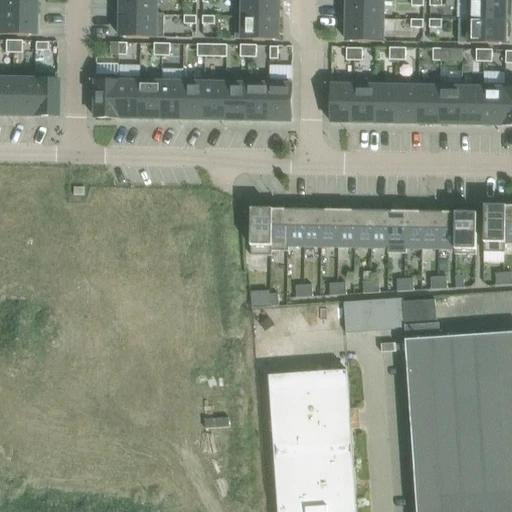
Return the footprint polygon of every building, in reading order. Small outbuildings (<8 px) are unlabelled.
[(34,0),(0,0),(0,13),(35,14),(34,0)] [(157,0),(120,0),(121,14),(157,14),(157,0)] [(235,0),(235,18),(279,19),(279,0),(235,0)] [(384,20),(383,0),(347,0),(347,20),(384,20)] [(506,0),(481,0),(469,0),(469,22),(506,22),(506,0)] [(0,35),(34,36),(35,14),(0,13),(0,35)] [(121,14),(120,37),(164,38),(164,15),(157,14),(121,14)] [(184,16),(184,24),(196,25),(197,16),(184,16)] [(203,17),(203,25),(215,25),(215,17),(203,17)] [(279,40),(279,19),(235,18),(235,39),(279,40)] [(384,20),(347,20),(347,42),(383,42),(384,20)] [(411,20),(411,28),(423,29),(423,20),(411,20)] [(430,20),(429,28),(430,28),(442,28),(442,20),(430,20)] [(469,43),(505,44),(506,22),(469,22),(469,43)] [(13,54),(13,42),(5,42),(5,54),(13,54)] [(13,42),(13,54),(21,54),(21,42),(13,42)] [(35,43),(35,51),(47,52),(47,43),(35,43)] [(119,56),(119,43),(111,43),(111,56),(119,56)] [(127,56),(127,44),(119,43),(119,56),(127,56)] [(162,57),(162,44),(154,44),(154,56),(162,57)] [(162,44),(162,57),(170,57),(170,44),(162,44)] [(207,45),(198,45),(197,57),(207,57),(207,45)] [(207,45),(207,57),(227,58),(227,45),(207,45)] [(249,58),(249,46),(241,46),(241,58),(249,58)] [(257,58),(257,46),(249,46),(249,58),(257,58)] [(278,47),(270,47),(270,60),(278,60),(278,47)] [(355,47),(347,47),(347,60),(354,60),(355,47)] [(362,60),(363,48),(355,47),(354,60),(362,60)] [(398,48),(390,48),(390,60),(398,60),(398,48)] [(406,61),(406,48),(398,48),(398,60),(406,61)] [(441,49),(433,49),(433,61),(441,61),(441,49)] [(449,61),(449,49),(441,49),(441,61),(449,61)] [(484,49),(476,49),(476,62),(484,62),(484,49)] [(484,49),(484,62),(492,62),(492,50),(484,49)] [(12,73),(12,76),(11,117),(33,117),(34,74),(12,73)] [(34,74),(33,117),(56,118),(57,74),(34,74)] [(0,116),(11,117),(12,76),(0,75),(0,116)] [(118,77),(119,77),(119,75),(96,75),(95,118),(117,119),(118,77)] [(117,119),(139,119),(140,78),(119,77),(118,77),(117,119)] [(249,80),(248,121),(270,122),(270,80),(271,80),(271,78),(247,77),(247,80),(249,80)] [(140,78),(139,119),(161,120),(161,83),(163,83),(163,78),(140,78)] [(204,120),(205,79),(182,79),(182,84),(183,84),(182,120),(204,120)] [(205,79),(204,120),(226,121),(227,80),(205,79)] [(226,121),(248,121),(249,80),(247,80),(227,80),(226,121)] [(292,81),(271,80),(270,80),(270,122),(292,122),(292,81)] [(353,82),(332,82),(331,123),(353,123),(353,82)] [(374,124),(375,82),(353,82),(353,123),(374,124)] [(396,124),(397,83),(375,82),(374,124),(396,124)] [(161,83),(161,120),(182,120),(183,84),(182,84),(163,83),(161,83)] [(418,124),(419,83),(397,83),(396,124),(418,124)] [(419,83),(418,124),(440,125),(441,84),(419,83)] [(441,84),(440,125),(462,125),(462,84),(441,84)] [(462,125),(483,126),(484,84),(462,84),(462,125)] [(506,85),(484,84),(483,126),(505,126),(506,85)] [(505,253),(505,243),(506,207),(485,206),(484,253),(505,253)] [(272,256),(272,251),(273,210),(252,210),(251,256),(272,256)] [(289,210),(273,210),(272,251),(289,252),(289,247),(289,210)] [(306,211),(289,210),(289,247),(305,247),(306,211)] [(306,211),(305,247),(322,248),(322,211),(306,211)] [(339,211),(322,211),(322,248),(338,248),(339,211)] [(356,212),(339,211),(338,248),(355,248),(356,212)] [(355,248),(372,248),(372,212),(356,212),(355,248)] [(389,212),(372,212),(372,248),(388,249),(389,212)] [(388,249),(388,254),(406,254),(407,249),(406,249),(407,212),(389,212),(388,249)] [(423,213),(407,212),(406,249),(407,249),(423,249),(423,213)] [(440,213),(423,213),(423,249),(439,250),(440,213)] [(439,250),(455,250),(456,213),(440,213),(439,250)] [(477,214),(456,213),(455,250),(455,255),(476,255),(477,214)] [(504,286),(504,274),(495,274),(496,286),(504,286)] [(439,277),(439,289),(448,288),(447,276),(439,277)] [(464,276),(455,276),(456,288),(464,288),(464,276)] [(439,289),(439,277),(430,277),(431,289),(439,289)] [(405,279),(406,291),(414,291),(413,278),(405,279)] [(406,291),(405,279),(397,280),(398,292),(406,291)] [(372,293),(371,281),(363,282),(364,294),(372,293)] [(379,281),(371,281),(372,293),(380,293),(379,281)] [(338,284),(338,296),(347,295),(346,283),(338,284)] [(338,296),(338,284),(329,284),(330,296),(338,296)] [(312,285),(304,286),(305,298),(313,297),(312,285)] [(297,299),(305,298),(304,286),(296,286),(297,299)] [(270,292),(251,293),(252,307),(271,306),(270,295),(270,292)] [(278,294),(270,295),(271,306),(271,307),(279,306),(278,294)] [(403,299),(343,302),(346,334),(406,330),(405,327),(404,302),(403,299)] [(436,300),(404,302),(405,327),(437,325),(436,300)] [(437,325),(405,327),(406,330),(406,341),(441,339),(440,325),(437,325)] [(511,511),(511,333),(441,339),(406,341),(417,511),(511,511)] [(278,511),(357,511),(348,371),(269,376),(278,511)] [(208,432),(209,451),(233,450),(232,431),(208,432)]
